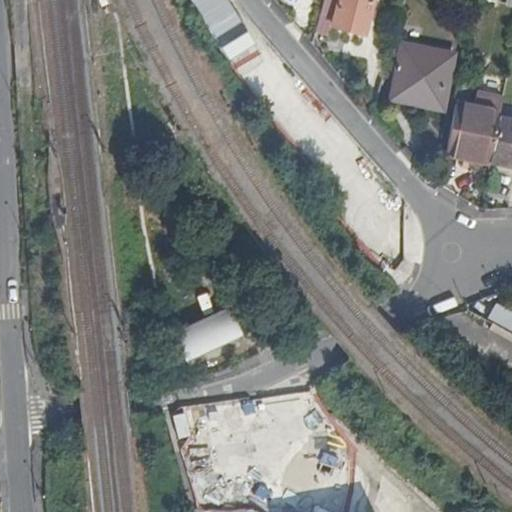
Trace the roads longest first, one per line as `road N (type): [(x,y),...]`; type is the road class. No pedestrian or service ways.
road 1 (residential): [(452,252),(425,294),(402,312),(256,380),(165,399),(16,412)]
road 2 (residential): [(251,0),(430,214),(452,252)]
road 3 (residential): [(16,412),(0,110)]
